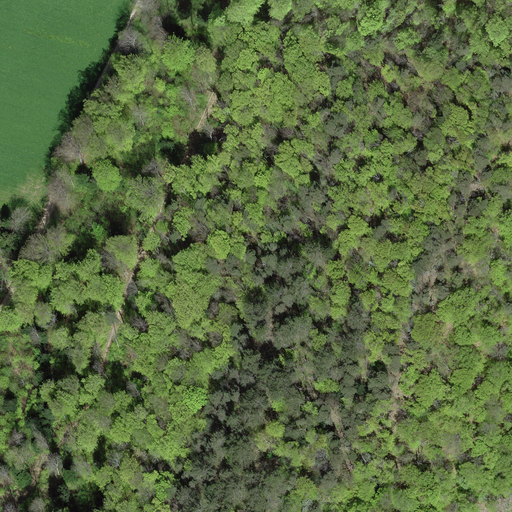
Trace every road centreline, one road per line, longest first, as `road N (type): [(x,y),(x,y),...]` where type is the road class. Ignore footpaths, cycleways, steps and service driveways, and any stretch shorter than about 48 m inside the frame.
road 1 (track): [(258,0),(156,218),(88,402),(8,511)]
road 2 (track): [(141,0),(0,310)]
